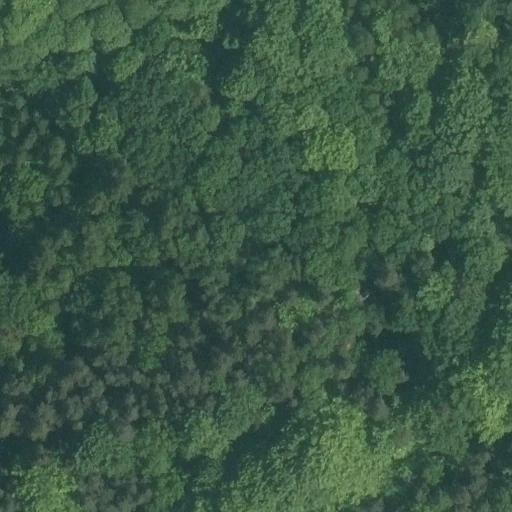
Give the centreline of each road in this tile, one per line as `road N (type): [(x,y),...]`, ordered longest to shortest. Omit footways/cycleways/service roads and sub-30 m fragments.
road 1 (track): [(511,170),(410,0),(55,0),(0,19)]
road 2 (track): [(234,511),(511,330)]
